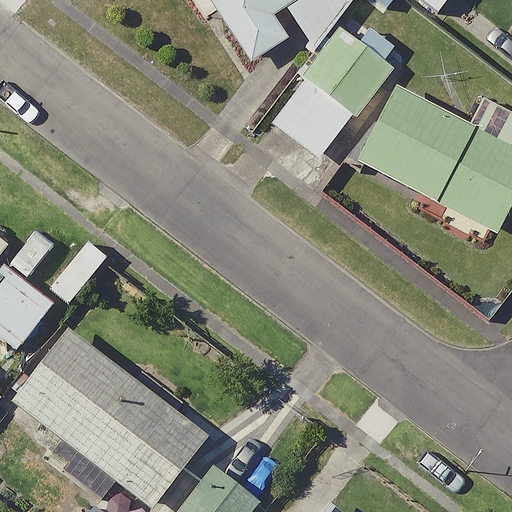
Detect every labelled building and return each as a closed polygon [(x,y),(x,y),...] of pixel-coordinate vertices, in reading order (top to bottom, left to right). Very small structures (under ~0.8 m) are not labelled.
[(184,0),(196,16),(205,10),(239,59),(278,32),(262,9),(274,1),(297,36),(341,6),(337,0),(184,0)] [(433,0),(414,0),(427,9),(433,0)] [(511,11),(501,27),(511,35),(511,11)] [(380,67),(329,27),(257,117),(308,157),(380,67)] [(456,119),(381,80),(342,154),(483,228),(511,171),(511,114),(469,93),(456,119)] [(95,255),(74,238),(41,280),(62,297),(95,255)] [(48,295),(0,268),(0,341),(7,346),(48,295)] [(195,430),(53,324),(0,394),(0,395),(55,437),(41,456),(91,494),(104,477),(140,503),(195,430)] [(237,511),(249,498),(201,460),(160,511),(237,511)] [(335,511),(317,498),(307,511),(335,511)] [(96,511),(85,503),(77,511),(96,511)]
